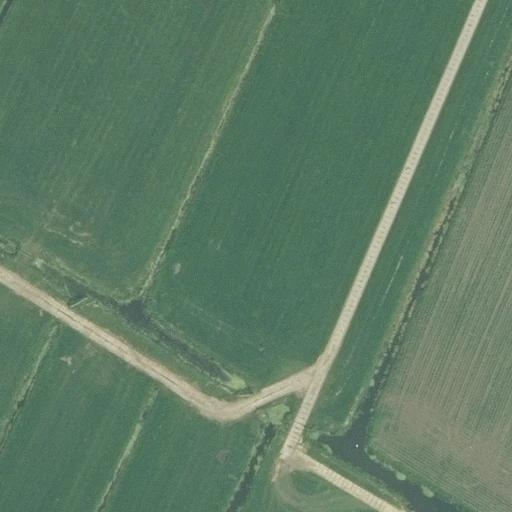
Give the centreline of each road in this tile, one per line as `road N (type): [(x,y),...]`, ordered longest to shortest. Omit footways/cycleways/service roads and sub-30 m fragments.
road 1 (track): [(0,273),(223,415),(323,368),(482,0)]
road 2 (track): [(323,368),(287,456),(383,511)]
